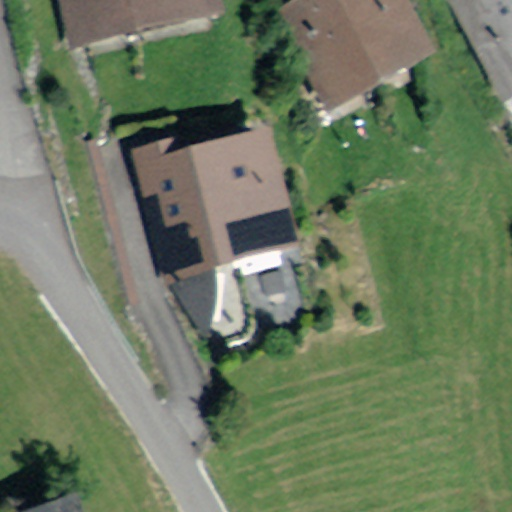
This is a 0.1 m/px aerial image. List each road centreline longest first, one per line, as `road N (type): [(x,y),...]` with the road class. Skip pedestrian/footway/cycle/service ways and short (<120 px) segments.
road 1 (residential): [(202,511),(32,230)]
road 2 (residential): [(32,230),(0,97)]
